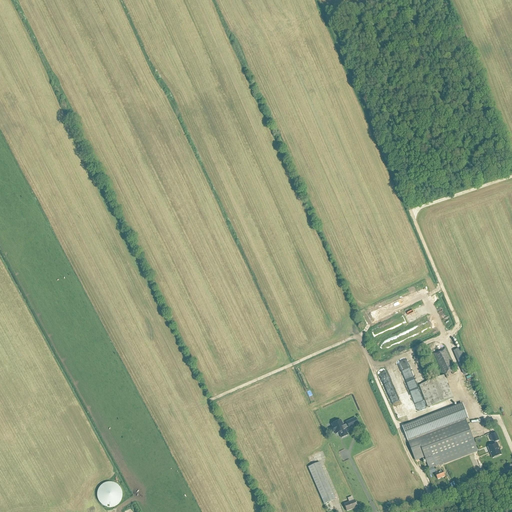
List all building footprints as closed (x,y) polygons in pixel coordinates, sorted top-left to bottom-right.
[(446,349),(434,354),(444,376),(456,371),(446,349)] [(463,375),(470,373),(460,349),(453,352),(463,375)] [(445,376),(436,379),(419,386),(428,408),(453,398),(445,376)] [(339,411),(337,407),(336,403),(321,410),(325,418),(339,411)] [(477,451),(466,421),(469,420),(464,407),(404,430),(415,458),(424,455),(430,469),(435,467),(436,470),(435,470),(437,475),(436,475),(438,480),(445,477),(443,472),(441,473),(439,466),(477,451)] [(356,417),(347,422),(350,427),(359,423),(356,417)] [(349,436),(342,421),(333,425),(334,428),(331,429),(332,433),(336,432),(337,435),(340,433),(340,434),(343,438),(349,436)] [(494,443),(495,443),(495,445),(488,448),(493,459),(502,455),(497,444),(496,443),(499,441),(496,433),(489,436),(491,442),(493,441),(494,443)] [(335,500),(319,463),(308,468),(324,505),(335,500)] [(117,490),(112,488),(107,488),(103,490),(99,494),(97,498),(97,503),(99,507),(102,511),(104,511),(114,511),(116,511),(120,508),(122,503),(122,498),(120,494),(117,490)] [(346,511),(357,508),(354,501),(353,501),(352,498),(348,499),(349,503),(344,505),(346,511)]
